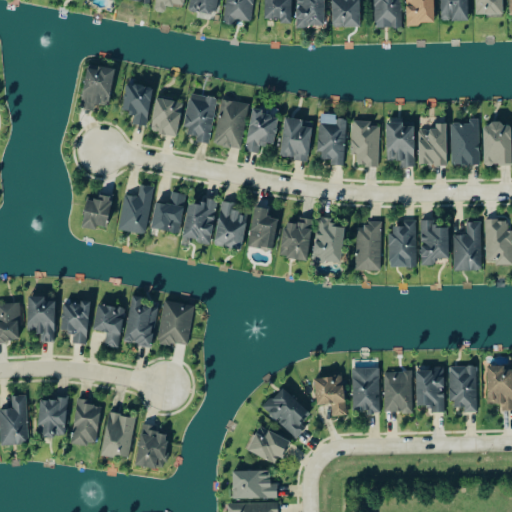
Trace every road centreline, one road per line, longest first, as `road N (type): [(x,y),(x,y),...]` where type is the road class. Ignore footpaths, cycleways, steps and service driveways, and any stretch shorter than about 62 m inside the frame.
road 1 (residential): [(99,151),(330,194),(511,191)]
road 2 (residential): [(319,458),(346,447),(511,443)]
road 3 (residential): [(164,389),(67,368),(0,372)]
